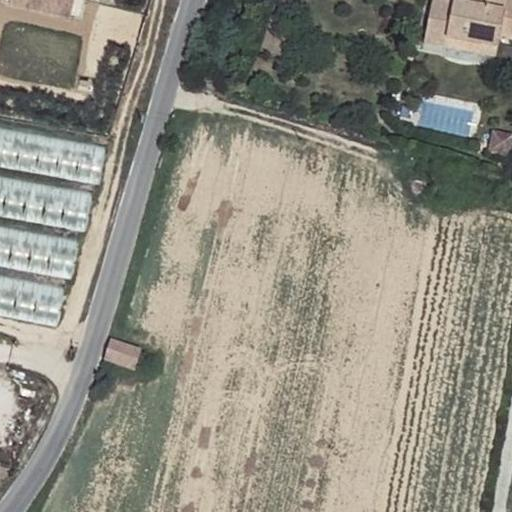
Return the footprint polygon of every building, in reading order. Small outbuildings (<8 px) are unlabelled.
[(73,0),(7,0),(8,1),(71,12),(73,0)] [(433,0),(432,0),(425,45),(449,49),(450,42),(482,47),(480,55),(498,58),(507,0),(468,0),(467,5),(433,0)] [(450,42),(449,49),(480,55),(482,47),(450,42)] [(86,79),(82,88),(90,89),(93,81),(86,79)] [(445,166),(439,183),(468,192),(474,175),(445,166)] [(12,280),(6,311),(57,320),(62,289),(12,280)] [(142,347),(114,337),(108,359),(136,366),(142,347)]
